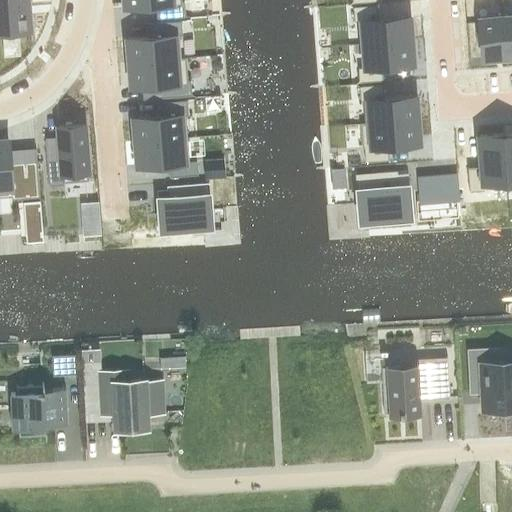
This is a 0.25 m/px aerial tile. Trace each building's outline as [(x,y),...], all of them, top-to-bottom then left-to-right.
[(124,0),(125,6),(156,4),(157,18),(186,16),(185,0),(182,0),(181,0),(124,0)] [(0,30),(4,30),(4,35),(17,34),(17,29),(30,28),(28,5),(0,6),(0,30)] [(377,5),(354,7),(355,21),(362,20),(364,44),(411,40),(409,16),(379,19),(377,5)] [(481,32),(477,33),(478,46),(482,46),(483,58),(507,56),(504,18),(480,20),(481,32)] [(159,36),(128,38),(130,62),(182,58),(182,57),(180,34),(183,34),(182,20),(158,22),(159,36)] [(366,67),(358,68),(360,82),(383,80),(382,66),(413,64),(411,40),(364,44),(366,67)] [(182,58),(130,62),(132,86),(162,83),(163,97),(192,95),(191,80),(188,80),(186,57),(182,57),(182,58)] [(384,84),(360,86),(361,100),(364,100),(365,122),(361,123),(361,124),(417,119),(415,96),(385,98),(384,84)] [(165,115),(134,117),(136,141),(188,137),(186,115),(189,115),(188,99),(164,101),(165,115)] [(417,119),(361,124),(363,147),(365,147),(366,161),(390,159),(389,145),(419,143),(417,119)] [(61,156),(47,157),(49,186),(65,185),(65,182),(89,180),(85,124),(59,126),(61,156)] [(511,132),(503,134),(507,186),(511,185),(511,132)] [(482,166),(468,167),(470,191),(484,190),(484,187),(507,186),(503,134),(480,135),(482,166)] [(188,137),(136,141),(138,165),(169,163),(170,177),(198,174),(197,160),(190,161),(188,137)] [(9,140),(0,140),(0,197),(12,196),(12,199),(27,198),(25,169),(11,170),(9,140)] [(396,172),(357,175),(358,190),(360,219),(411,215),(410,204),(408,185),(397,186),(397,174),(396,172)] [(409,179),(411,202),(425,201),(423,177),(409,179)] [(169,197),(159,198),(161,227),(211,223),(208,184),(169,187),(169,197)] [(40,200),(23,201),(24,214),(41,213),(40,200)] [(98,203),(84,204),(85,218),(99,217),(98,203)] [(65,355),(53,356),(53,376),(65,375),(65,355)] [(417,365),(382,367),(385,413),(400,412),(400,414),(421,413),(420,397),(433,396),(433,400),(450,399),(449,371),(448,357),(417,358),(417,365)] [(101,358),(83,359),(85,411),(104,410),(102,372),(101,358)] [(499,362),(484,363),(486,391),(487,409),(511,407),(511,362),(502,364),(502,362),(499,362)] [(127,371),(102,372),(104,410),(104,412),(116,412),(117,428),(147,427),(146,413),(164,412),(163,392),(145,393),(144,380),(127,381),(127,371)] [(43,384),(17,386),(19,435),(45,434),(45,435),(47,435),(46,424),(68,423),(66,387),(45,388),(44,383),(43,383),(43,384)]
